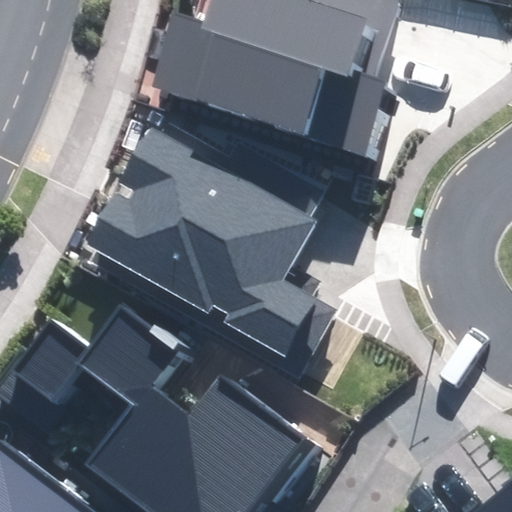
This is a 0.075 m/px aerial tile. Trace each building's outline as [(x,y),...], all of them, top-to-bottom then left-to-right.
[(151,87),(362,154),(385,81),(376,78),(400,0),(212,0),(206,22),(174,13),(151,87)] [(223,322),(306,367),(338,309),(313,295),(321,280),(293,265),(317,221),(311,218),(326,190),(239,142),(230,157),(167,122),(162,131),(151,126),(120,183),(134,191),(129,200),(116,193),(87,246),(209,313),(214,304),(228,312),(223,322)] [(84,465),(147,511),(249,511),(304,439),(220,376),(190,416),(155,389),(185,349),(122,302),(90,345),(52,317),(12,370),(54,401),(81,366),(131,403),(84,465)] [(0,511),(95,511),(0,439),(0,511)] [(511,511),(511,478),(466,511),(511,511)]
